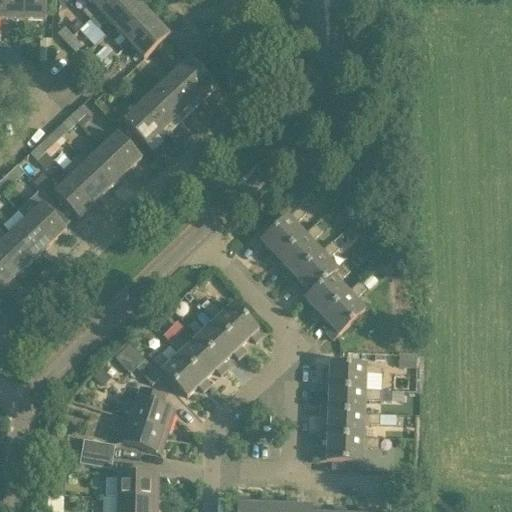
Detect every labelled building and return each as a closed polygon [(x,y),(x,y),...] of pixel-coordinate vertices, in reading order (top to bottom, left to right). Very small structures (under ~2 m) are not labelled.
[(2,0),(2,24),(23,24),(24,0),(2,0)] [(46,0),(24,0),(23,24),(46,25),(46,0)] [(89,23),(98,15),(99,16),(115,0),(84,0),(91,7),(82,15),(89,23)] [(115,0),(99,16),(100,16),(91,24),(98,31),(106,24),(114,31),(140,7),(132,0),(115,0)] [(114,31),(120,38),(114,44),(120,51),(127,45),(128,47),(154,23),(140,7),(114,31)] [(505,36),(502,44),(511,47),(511,22),(505,36)] [(168,38),(154,23),(128,47),(143,64),(168,41),(169,39),(168,38)] [(57,37),(65,46),(73,39),(64,30),(57,37)] [(495,32),(492,40),(502,44),(505,36),(495,32)] [(168,41),(188,64),(190,62),(195,67),(201,61),(174,33),(168,38),(169,39),(168,41)] [(82,49),(73,39),(65,46),(74,56),(82,49)] [(497,57),(494,66),(511,72),(511,47),(502,44),(497,57)] [(487,54),(483,62),(494,66),(497,57),(487,54)] [(8,70),(21,71),(22,61),(9,60),(8,70)] [(35,61),(22,61),(21,71),(34,71),(35,61)] [(86,68),(95,78),(102,71),(94,62),(86,68)] [(188,64),(173,78),(197,103),(214,87),(190,62),(188,64)] [(483,62),(480,70),(490,74),(494,66),(483,62)] [(490,74),(485,88),(511,98),(511,94),(511,72),(494,66),(490,74)] [(103,87),(111,80),(102,71),(95,78),(103,87)] [(180,118),(197,103),(173,78),(157,93),(180,118)] [(451,91),(448,101),(456,104),(460,94),(451,91)] [(164,134),(180,118),(157,93),(140,109),(164,134)] [(460,94),(456,104),(464,108),(468,97),(460,94)] [(433,96),(423,121),(446,130),(456,104),(448,101),(433,96)] [(481,103),(477,113),(486,116),(490,106),(481,103)] [(212,104),(206,110),(214,118),(220,113),(212,104)] [(456,104),(446,130),(467,138),(477,113),(464,108),(456,104)] [(146,150),(164,134),(140,109),(123,125),(146,150)] [(79,110),(70,118),(77,126),(86,118),(79,110)] [(210,121),(203,113),(197,118),(205,126),(210,121)] [(477,113),(467,138),(490,147),(500,121),(486,116),(477,113)] [(70,118),(55,133),(62,141),(77,126),(70,118)] [(46,155),(62,141),(55,133),(39,148),(46,155)] [(179,135),(173,141),(181,149),(186,143),(179,135)] [(118,137),(102,152),(125,178),(142,162),(118,137)] [(178,152),(170,144),(164,149),(172,158),(178,152)] [(36,164),(46,155),(39,148),(29,157),(36,164)] [(110,192),(125,178),(102,152),(86,167),(110,192)] [(86,167),(70,181),(94,207),(110,192),(86,167)] [(3,181),(0,183),(0,195),(1,197),(10,188),(3,181)] [(78,222),(94,207),(70,181),(54,197),(78,222)] [(281,215),(286,221),(261,245),(271,256),(265,261),(272,268),(278,263),(303,239),(293,228),(305,217),(299,210),(301,208),(295,202),(281,215)] [(42,208),(26,223),(50,249),(66,233),(63,230),(69,225),(52,207),(46,212),(42,208)] [(26,223),(10,238),(34,263),(50,249),(26,223)] [(319,256),(310,246),(322,235),(315,227),(303,239),(278,263),(287,273),(282,278),(289,286),(294,281),(319,256)] [(444,229),(434,255),(448,261),(456,264),(466,238),(444,229)] [(10,238),(0,247),(0,258),(18,278),(34,263),(10,238)] [(466,238),(456,264),(470,269),(478,272),(488,246),(466,238)] [(331,245),(319,256),(294,281),(304,291),(298,296),(305,303),(336,274),(326,263),(338,252),(331,245)] [(488,246),(478,272),(486,275),(500,281),(510,255),(488,246)] [(511,255),(510,255),(500,281),(508,284),(511,285),(511,255)] [(0,289),(3,292),(18,278),(0,258),(0,289)] [(448,261),(444,271),(453,274),(456,264),(448,261)] [(342,267),(336,274),(305,303),(314,314),(309,319),(316,327),(322,321),(347,296),(337,287),(350,275),(342,267)] [(470,269),(466,279),(474,282),(478,272),(470,269)] [(478,272),(474,282),(482,286),(486,275),(478,272)] [(500,281),(496,291),(504,294),(508,284),(500,281)] [(359,285),(347,296),(322,321),(331,331),(326,336),(333,344),(364,315),(354,304),(366,292),(359,285)] [(204,314),(215,325),(240,350),(250,341),(255,346),(263,339),(233,308),(222,318),(211,307),(204,314)] [(493,328),(490,337),(511,343),(511,318),(497,314),(493,328)] [(187,330),(197,341),(223,367),(233,358),(237,363),(245,356),(240,350),(215,325),(205,334),(194,323),(187,330)] [(482,325),(480,334),(490,337),(493,328),(482,325)] [(486,351),(484,359),(510,367),(511,360),(511,343),(490,337),(486,351)] [(169,346),(180,358),(205,384),(215,374),(220,380),(228,372),(223,367),(197,341),(187,351),(176,339),(169,346)] [(160,380),(130,348),(115,362),(129,377),(135,371),(151,389),(160,380)] [(476,348),(473,356),(484,359),(486,351),(476,348)] [(147,359),(162,375),(187,401),(198,390),(203,396),(210,389),(205,384),(180,358),(170,368),(155,352),(147,359)] [(473,356),(471,364),(481,367),(484,359),(473,356)] [(399,357),(399,371),(416,371),(416,357),(407,357),(399,357)] [(481,367),(477,381),(504,389),(510,367),(484,359),(481,367)] [(380,369),(365,369),(329,368),(328,383),(321,383),(321,390),(321,392),(328,393),(364,393),(365,380),(380,380),(380,369)] [(467,378),(464,387),(475,390),(477,381),(467,378)] [(475,390),(471,404),(497,412),(504,389),(477,381),(475,390)] [(141,393),(138,402),(136,402),(129,424),(168,436),(175,414),(160,410),(163,400),(141,393)] [(380,394),(364,393),(328,393),(327,407),(320,407),(320,415),(320,417),(327,417),(364,417),(364,403),(379,404),(380,394)] [(379,404),(391,405),(391,394),(380,394),(379,404)] [(379,417),(364,417),(327,417),(327,431),(319,431),(319,439),(319,441),(326,441),(363,441),(363,428),(379,428),(379,417)] [(160,459),(168,436),(129,424),(122,446),(160,459)] [(378,442),(363,441),(326,441),(326,455),(318,455),(318,464),(362,466),(363,452),(378,452),(378,442)] [(81,455),(112,460),(114,448),(83,443),(81,455)] [(112,460),(81,455),(79,467),(110,472),(112,460)] [(105,500),(117,500),(117,501),(157,502),(158,478),(117,477),(117,482),(105,481),(105,500)] [(117,501),(116,511),(157,511),(157,502),(117,501)] [(261,511),(261,509),(248,508),(248,501),(237,501),(236,511),(261,511)] [(285,511),(285,509),(271,509),(271,502),(261,502),(261,509),(261,511),(285,511)] [(309,511),(310,510),(296,510),(296,503),(285,502),(285,509),(285,511),(309,511)]
